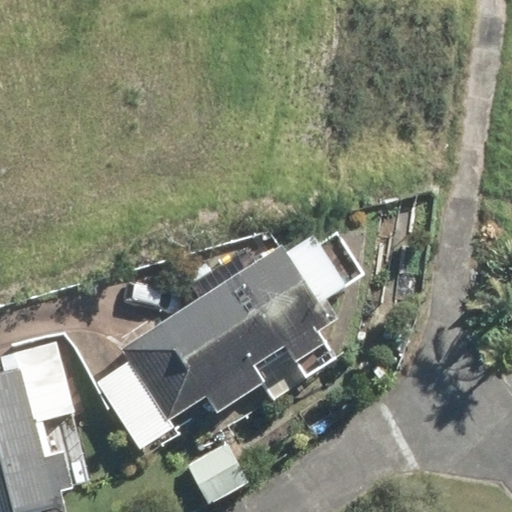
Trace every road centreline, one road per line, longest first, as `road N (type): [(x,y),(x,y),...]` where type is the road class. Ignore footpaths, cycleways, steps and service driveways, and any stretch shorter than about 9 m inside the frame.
road 1 (track): [(453,431),(460,279),(502,0)]
road 2 (residential): [(255,511),(396,432),(453,431),(511,458)]
